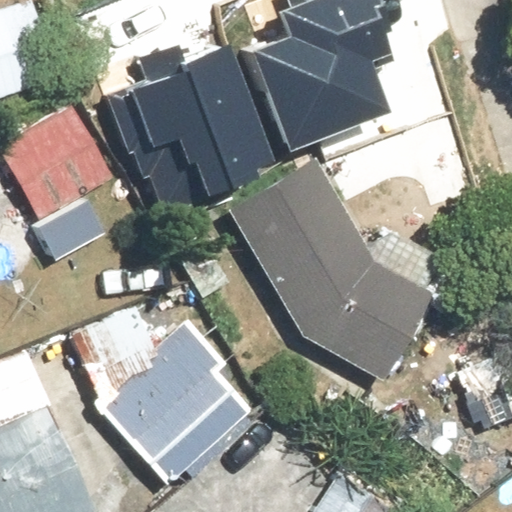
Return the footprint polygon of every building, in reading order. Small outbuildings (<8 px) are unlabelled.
[(26,0),(22,0),(0,7),(0,99),(54,81),(26,0)] [(257,48),(293,146),(392,110),(376,65),(402,55),(381,0),(293,0),(297,10),(284,15),(291,36),(257,48)] [(113,97),(160,218),(285,170),(237,48),(191,66),(182,42),(137,59),(147,84),(113,97)] [(68,104),(0,142),(0,171),(33,230),(113,184),(68,104)] [(433,294),(375,262),(355,228),(314,159),(229,209),(305,337),(384,381),(433,294)] [(511,212),(502,215),(511,252),(511,212)] [(84,337),(102,368),(168,329),(149,298),(84,337)] [(183,319),(83,399),(157,490),(256,410),(183,319)] [(511,374),(494,377),(502,427),(511,425),(511,374)] [(0,427),(0,511),(91,511),(96,510),(52,406),(0,427)] [(387,511),(391,506),(330,470),(304,511),(387,511)]
